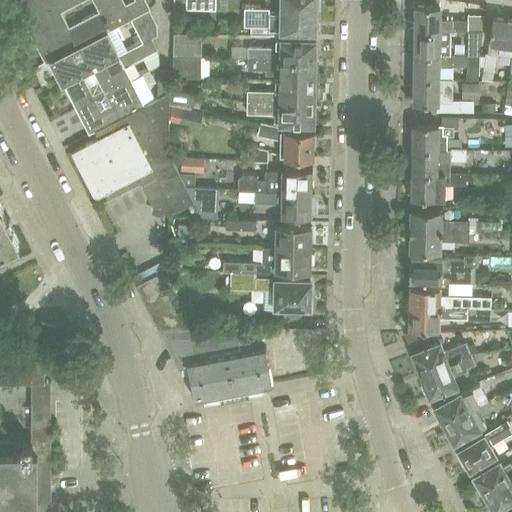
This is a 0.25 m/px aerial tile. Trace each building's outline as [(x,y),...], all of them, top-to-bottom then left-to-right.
[(149,6),(150,6),(146,0),(16,0),(46,57),(39,61),(40,62),(53,56),(106,28),(131,16),(149,6)] [(282,0),(282,13),(270,13),(270,24),(252,24),(252,33),(283,34),(283,30),(320,31),(320,27),(316,26),(316,16),(318,16),(318,0),(282,0)] [(440,19),(440,18),(440,4),(414,4),(415,5),(415,29),(440,29),(451,30),(467,30),(482,30),(485,13),(468,13),(468,20),(440,19)] [(138,32),(142,41),(152,37),(157,34),(157,23),(149,6),(131,16),(138,32)] [(498,52),(511,53),(511,19),(493,16),(489,41),(500,43),(498,52)] [(53,56),(65,80),(119,53),(106,28),(53,56)] [(450,53),(451,30),(440,29),(415,29),(415,34),(415,53),(440,53),(450,53)] [(482,30),(467,30),(467,53),(479,54),(482,30)] [(173,54),(200,55),(201,32),(173,32),(173,54)] [(119,53),(65,80),(78,105),(132,77),(125,65),(146,54),(148,58),(145,59),(149,66),(152,64),(153,67),(159,64),(158,48),(152,37),(142,41),(119,53)] [(238,56),(247,56),(316,58),(316,38),(276,38),(276,46),(248,45),(248,47),(238,46),(238,56)] [(467,53),(450,53),(440,53),(415,53),(414,77),(439,77),(439,64),(479,65),(479,54),(467,53)] [(485,53),(482,79),(494,81),(497,54),(485,53)] [(200,77),(200,55),(173,54),(172,76),(200,77)] [(316,58),(247,56),(247,68),(266,68),(266,73),(282,74),(282,80),(315,80),(316,58)] [(157,96),(169,91),(171,91),(171,68),(159,68),(157,96)] [(91,130),(97,127),(119,116),(145,103),(132,77),(78,105),(91,130)] [(194,106),(195,92),(181,90),(181,77),(172,77),(172,88),(171,88),(171,101),(192,105),(194,106)] [(414,101),(437,102),(437,112),(473,113),(474,99),(453,98),(453,78),(439,77),(414,77),(414,101)] [(282,90),(274,90),(247,89),(247,101),(315,102),(315,80),(282,80),(282,90)] [(145,103),(119,116),(97,127),(100,134),(73,148),(95,191),(97,192),(98,193),(101,193),(108,189),(110,194),(143,177),(156,203),(155,206),(172,212),(194,200),(186,184),(168,146),(169,91),(157,96),(145,103)] [(192,108),(192,105),(171,101),(169,119),(199,127),(203,111),(192,108)] [(314,123),(315,102),(247,101),(247,112),(274,112),(274,121),(314,123)] [(494,110),(495,101),(481,101),(481,109),(494,110)] [(441,124),(438,124),(413,123),(413,147),(447,148),(447,134),(454,134),(454,127),(459,127),(459,115),(441,115),(441,124)] [(280,155),(286,155),(313,156),(314,130),(282,129),(282,127),(260,121),(258,131),(281,137),(280,155)] [(505,145),(511,144),(511,122),(503,123),(505,145)] [(248,144),(247,159),(268,160),(268,149),(248,144)] [(437,172),(450,172),(450,159),(466,159),(466,161),(477,161),(477,148),(447,148),(413,147),(413,172),(437,172)] [(204,157),(173,155),(181,170),(204,171),(204,157)] [(240,188),(256,189),(283,190),(313,191),(314,167),(284,166),(283,169),(267,168),(266,177),(258,176),(259,174),(255,171),(243,170),(240,174),(240,188)] [(473,172),(466,172),(450,172),(437,172),(413,172),(412,196),(445,197),(445,182),(466,182),(466,179),(473,179),(473,172)] [(195,184),(186,184),(194,200),(202,216),(212,216),(213,185),(195,184)] [(313,202),(313,191),(283,190),(256,189),(256,199),(282,200),(282,214),(312,215),(312,214),(316,214),(317,202),(313,202)] [(0,252),(21,242),(0,202),(0,252)] [(413,208),(413,228),(471,229),(498,230),(499,220),(478,219),(478,216),(468,216),(468,220),(442,220),(442,209),(413,208)] [(240,218),(239,228),(256,228),(256,219),(240,218)] [(178,223),(177,240),(192,240),(192,224),(178,223)] [(276,246),(312,247),(312,224),(277,224),(276,246)] [(471,229),(413,228),(412,248),(441,249),(441,239),(470,240),(471,229)] [(223,270),(232,270),(256,271),(275,271),(275,267),(276,267),(276,268),(311,269),(312,247),(276,246),(263,245),(262,261),(223,260),(223,270)] [(412,277),(443,278),(443,280),(457,281),(457,270),(470,270),(470,267),(479,267),(479,260),(475,260),(475,253),(463,253),(463,256),(412,255),(412,277)] [(232,270),(232,287),(277,289),(276,310),(311,311),(311,299),(314,299),(314,288),(311,288),(311,279),(289,279),(289,276),(256,276),(256,271),(232,270)] [(158,272),(137,283),(142,293),(163,282),(158,272)] [(142,293),(148,304),(169,293),(163,282),(142,293)] [(410,304),(483,305),(489,305),(489,295),(441,294),(441,284),(410,283),(410,304)] [(174,304),(169,293),(148,304),(153,314),(174,304)] [(204,396),(226,391),(225,385),(240,382),(241,389),(263,384),(273,383),(273,382),(271,382),(270,374),(268,364),(270,364),(266,345),(244,349),(240,326),(185,326),(174,304),(153,314),(180,367),(186,366),(188,376),(190,380),(191,379),(195,396),(194,396),(195,398),(204,396)] [(483,317),(483,305),(410,304),(410,326),(440,326),(440,316),(468,317),(483,317)] [(405,331),(422,371),(471,352),(470,349),(466,341),(458,345),(444,350),(440,340),(430,344),(427,334),(426,334),(424,330),(405,331)] [(50,419),(32,419),(32,441),(0,440),(0,381),(44,381),(44,369),(44,343),(0,343),(0,510),(51,510),(51,458),(50,419)] [(482,344),(470,349),(471,352),(422,371),(431,394),(457,384),(453,374),(467,368),(466,366),(475,362),(473,358),(485,353),(482,344)] [(441,416),(445,423),(489,398),(484,391),(475,396),(474,393),(466,397),(462,390),(435,405),(436,408),(434,409),(439,418),(441,416)] [(493,406),(489,398),(445,423),(448,429),(446,430),(451,439),(453,438),(454,440),(482,425),(478,418),(486,416),(484,411),(493,406)] [(511,427),(508,420),(469,442),(459,448),(461,452),(459,456),(463,463),(468,463),(470,467),(481,461),(496,452),(491,444),(511,431),(511,427)] [(481,485),(484,492),(511,474),(511,463),(511,464),(509,462),(503,466),(499,459),(474,474),(476,476),(474,478),(479,486),(481,485)] [(511,474),(484,492),(488,497),(486,499),(491,507),(493,506),(495,509),(505,503),(511,498),(511,474)]
